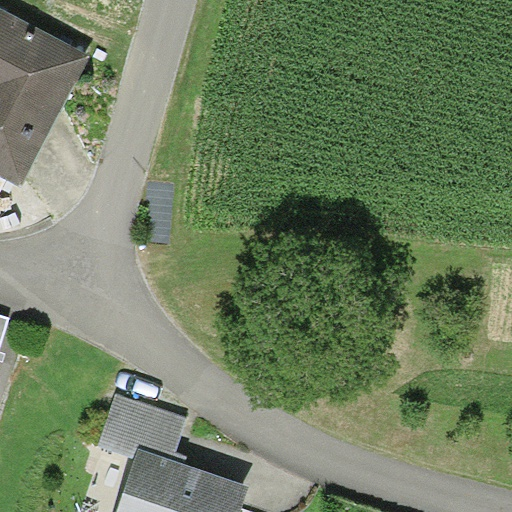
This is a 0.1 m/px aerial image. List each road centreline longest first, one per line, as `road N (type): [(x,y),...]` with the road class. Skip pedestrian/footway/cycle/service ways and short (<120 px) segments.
road 1 (residential): [(488,511),(298,455),(204,406),(78,299),(0,280)]
road 2 (track): [(168,0),(78,299)]
